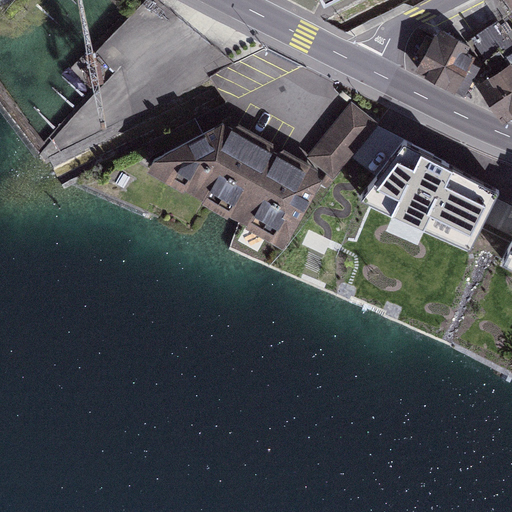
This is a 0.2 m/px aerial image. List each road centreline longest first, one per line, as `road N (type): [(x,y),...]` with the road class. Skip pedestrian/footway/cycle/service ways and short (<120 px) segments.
road 1 (primary): [(374,71),(235,0)]
road 2 (primary): [(511,137),(374,71)]
